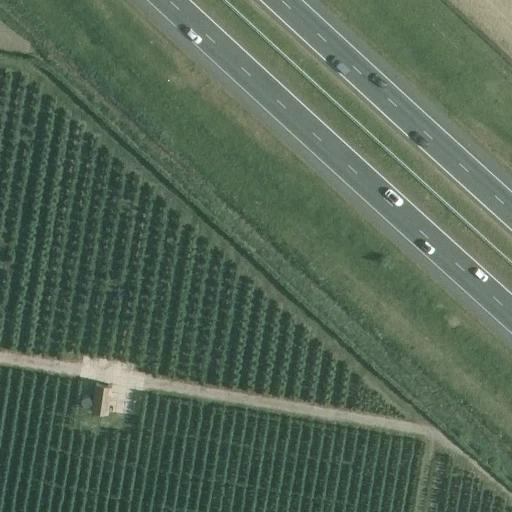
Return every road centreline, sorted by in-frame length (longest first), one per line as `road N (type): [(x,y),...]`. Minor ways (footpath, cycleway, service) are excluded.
road 1 (motorway): [(161,0),(511,319)]
road 2 (motorway): [(511,216),(278,0)]
